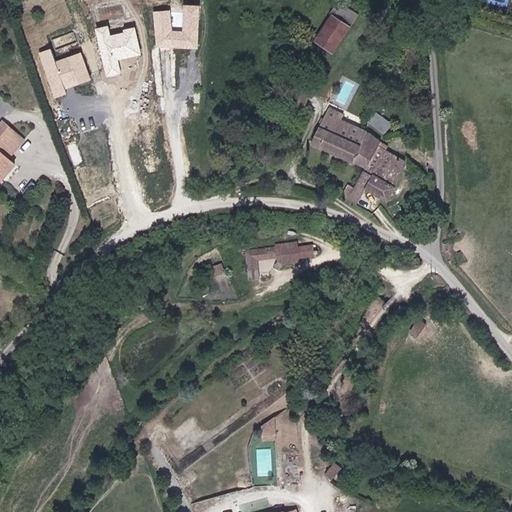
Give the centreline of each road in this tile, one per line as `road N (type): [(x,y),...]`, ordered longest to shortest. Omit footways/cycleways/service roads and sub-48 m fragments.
road 1 (unclassified): [(435,257),(344,216),(280,203),(177,210),(96,255),(0,358)]
road 2 (unclassified): [(429,0),(440,163),(435,257)]
road 3 (unclassified): [(435,257),(511,352)]
